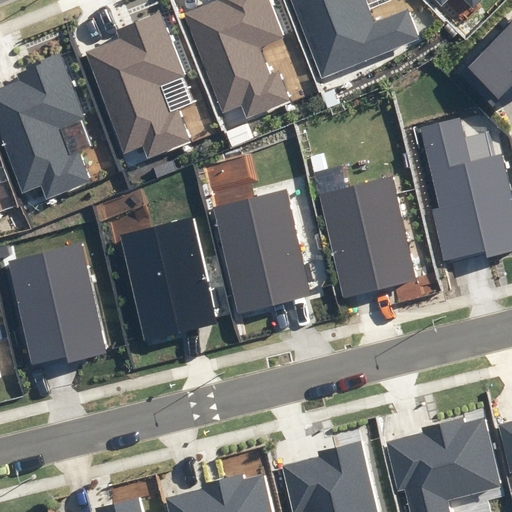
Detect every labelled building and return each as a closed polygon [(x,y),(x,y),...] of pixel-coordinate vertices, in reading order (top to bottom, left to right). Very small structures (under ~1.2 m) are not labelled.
[(217,0),(184,13),(223,112),(241,105),(246,117),(289,100),(277,72),(269,75),(259,48),(282,39),(267,0),(217,0)] [(292,0),(322,76),(418,39),(407,11),(374,24),(364,0),(292,0)] [(436,0),(443,7),(450,0),(463,0),(473,9),(481,0),(436,0)] [(120,39),(87,52),(127,152),(144,145),(148,157),(188,141),(165,83),(182,76),(158,15),(117,31),(120,39)] [(511,24),(468,67),(499,99),(511,86),(511,24)] [(19,82),(0,88),(0,130),(26,195),(43,188),(47,200),(87,184),(64,125),(81,119),(57,58),(16,74),(19,82)] [(432,210),(444,259),(485,250),(487,257),(511,251),(511,199),(501,155),(492,157),(486,134),(465,139),(460,118),(422,127),(441,207),(432,210)] [(392,178),(320,195),(344,296),(416,279),(392,178)] [(285,191),(213,208),(238,312),(309,296),(285,191)] [(191,220),(121,236),(146,341),(216,324),(191,220)] [(80,245),(9,261),(33,364),(67,356),(68,361),(106,352),(80,245)] [(424,433),(388,441),(399,487),(405,486),(411,511),(449,511),(446,498),(499,485),(482,418),(465,423),(465,420),(423,430),(424,433)] [(511,423),(500,426),(511,474),(511,423)] [(321,457),(284,466),(295,511),(374,511),(358,445),(320,454),(321,457)] [(242,480),(241,476),(204,485),(205,490),(165,499),(168,511),(271,511),(263,475),(242,480)] [(140,511),(137,498),(96,508),(96,511),(140,511)]
